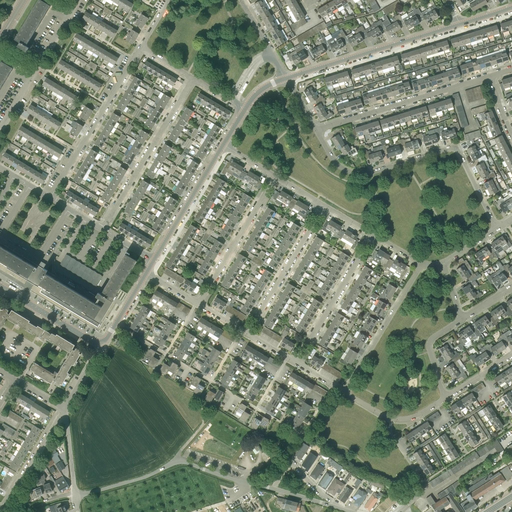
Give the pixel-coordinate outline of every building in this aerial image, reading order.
[(25,46),(33,32),(49,6),(50,6),(52,4),(48,2),(47,4),(40,0),(24,27),(23,28),(14,44),(26,52),(29,48),(25,46)] [(121,0),(118,5),(124,8),(128,1),(125,0),(121,0)] [(257,9),(265,5),(262,0),(261,0),(254,4),(257,9)] [(337,9),(342,6),(338,0),(334,0),(333,1),(337,9)] [(487,3),(492,0),(493,0),(496,5),(504,0),(503,0),(473,0),(472,1),(468,3),(467,2),(465,0),(455,0),(456,2),(459,7),(462,11),(470,7),(472,12),(477,9),(482,6),(487,3)] [(128,1),(124,8),(129,11),(133,4),(128,1)] [(291,10),(291,11),(299,6),(296,1),(288,6),(290,8),(289,9),(290,11),(291,10)] [(332,12),(337,9),(333,1),(327,4),(332,12)] [(333,14),(332,12),(327,4),(322,7),(328,16),(328,17),(333,14)] [(427,10),(433,21),(438,17),(435,11),(437,10),(434,4),(432,6),(432,7),(430,8),(431,11),(428,13),(427,10)] [(260,15),(268,10),(265,5),(257,9),(260,15)] [(294,16),(302,12),(299,6),(291,11),(294,16)] [(325,18),(328,16),(322,7),(317,10),(322,18),(325,16),(325,18)] [(427,24),(433,21),(427,10),(422,13),(420,10),(419,11),(418,8),(416,10),(419,15),(421,14),(427,24)] [(263,20),(271,15),(268,10),(260,15),(263,20)] [(408,16),(414,26),(419,23),(416,17),(419,15),(416,10),(407,15),(408,16)] [(82,19),(87,22),(91,15),(86,12),(82,19)] [(303,18),(305,17),(302,12),(294,16),(297,21),(298,21),(301,19),(303,18)] [(138,19),(145,23),(148,18),(141,14),(138,19)] [(391,25),(395,32),(401,29),(397,23),(400,21),(397,16),(396,14),(393,15),(395,17),(391,19),(394,23),(391,25)] [(408,30),(414,26),(408,16),(402,19),(399,14),(397,16),(400,21),(402,20),(408,30)] [(87,22),(92,25),(96,18),(91,15),(87,22)] [(266,25),(274,21),(271,15),(263,20),(266,25)] [(92,25),(97,28),(102,21),(96,18),(92,25)] [(389,35),(395,32),(391,25),(389,22),(383,25),(379,18),(377,19),(378,21),(381,27),(384,25),(389,35)] [(138,19),(135,25),(142,29),(145,23),(138,19)] [(97,28),(103,31),(107,24),(102,21),(97,28)] [(269,30),(277,26),(274,21),(266,25),(269,30)] [(372,30),(376,38),(382,35),(379,28),(381,27),(378,21),(375,23),(375,22),(373,24),(371,27),(372,30)] [(503,33),(508,31),(506,22),(500,24),(503,33)] [(103,31),(108,35),(112,28),(107,24),(103,31)] [(493,35),(499,34),(496,25),(491,27),(493,35)] [(272,36),(280,31),(277,26),(269,30),(272,36)] [(371,41),(376,38),(372,30),(369,32),(367,29),(365,31),(362,26),(359,27),(362,33),(365,31),(371,41)] [(352,33),(358,44),(363,40),(360,34),(362,33),(359,27),(356,29),(357,30),(355,31),(356,34),(354,36),(352,33)] [(488,37),(493,35),(491,27),(485,29),(488,37)] [(112,28),(108,35),(113,38),(117,31),(112,28)] [(352,47),(358,44),(352,33),(346,36),(342,29),(339,31),(341,33),(340,33),(344,39),(346,37),(352,47)] [(482,39),(488,37),(485,29),(479,30),(482,39)] [(129,35),(136,39),(139,34),(132,30),(129,35)] [(476,41),(482,39),(479,30),(473,32),(476,41)] [(275,41),(283,36),(280,31),(272,36),(275,41)] [(470,43),(476,41),(473,32),(468,34),(470,43)] [(73,40),(78,44),(82,36),(77,33),(73,40)] [(335,42),(339,49),(345,46),(341,40),(344,39),(340,33),(338,34),(339,36),(336,37),(338,40),(335,42)] [(464,44),(470,43),(468,34),(462,36),(464,44)] [(129,35),(125,40),(132,45),(136,39),(129,35)] [(78,44),(83,47),(87,40),(82,36),(78,44)] [(278,46),(286,42),(283,36),(275,41),(278,46)] [(459,46),(464,44),(462,36),(456,38),(459,46)] [(333,53),(339,49),(335,42),(331,44),(330,41),(327,42),(324,37),(322,39),(325,44),(327,43),(333,53)] [(453,48),(459,46),(456,38),(450,39),(453,48)] [(316,48),(320,55),(326,52),(322,46),(325,44),(322,39),(317,42),(319,46),(316,48)] [(83,47),(88,50),(92,43),(87,40),(83,47)] [(444,51),(449,49),(447,40),(441,42),(444,51)] [(295,51),(301,61),(307,58),(303,52),(306,50),(301,42),(300,43),(299,43),(301,47),(299,49),(300,52),(297,54),(296,50),(295,51)] [(320,55),(316,48),(313,50),(311,47),(310,45),(308,47),(306,43),(303,44),(302,42),(301,42),(306,50),(309,49),(314,59),(320,55)] [(438,53),(444,51),(441,42),(435,44),(438,53)] [(88,50),(93,53),(98,46),(92,43),(88,50)] [(432,54),(438,53),(435,44),(429,46),(432,53),(432,54)] [(93,53),(98,56),(103,49),(98,46),(93,53)] [(426,56),(432,54),(432,53),(429,46),(424,48),(426,56)] [(421,58),(426,56),(424,48),(418,49),(421,58)] [(98,56),(104,59),(108,52),(103,49),(98,56)] [(415,60),(421,58),(418,49),(412,51),(415,60)] [(296,64),(301,61),(295,51),(290,54),(289,53),(286,54),(289,60),(292,58),(296,64)] [(409,61),(415,60),(412,51),(406,53),(409,61)] [(508,60),(508,58),(509,57),(508,51),(500,53),(503,62),(508,60)] [(104,59),(109,62),(113,55),(108,52),(104,59)] [(403,63),(409,61),(406,53),(401,55),(403,63)] [(497,64),(503,62),(500,53),(494,55),(497,64)] [(113,55),(109,62),(114,65),(118,58),(113,55)] [(491,66),(497,64),(494,55),(488,57),(491,66)] [(394,66),(400,64),(397,56),(391,58),(394,66)] [(485,67),(491,66),(488,57),(483,59),(485,67)] [(388,68),(394,66),(391,58),(386,59),(388,68)] [(382,70),(388,68),(386,59),(380,61),(382,70)] [(468,73),(474,71),(470,59),(465,61),(466,64),(465,64),(468,73)] [(474,71),(480,69),(477,61),(471,62),(471,59),(470,59),(474,71)] [(480,69),(485,67),(483,59),(477,61),(480,69)] [(57,67),(62,70),(66,63),(61,60),(57,67)] [(142,68),(147,71),(151,64),(146,61),(142,68)] [(377,72),(382,70),(380,61),(374,63),(377,72)] [(0,87),(12,68),(13,69),(13,68),(14,66),(11,64),(9,66),(3,62),(0,66),(0,87)] [(62,70),(67,73),(71,66),(66,63),(62,70)] [(371,73),(377,72),(374,63),(368,65),(371,73)] [(147,71),(152,74),(156,67),(151,64),(147,71)] [(462,74),(468,73),(465,64),(460,66),(462,74)] [(365,75),(371,73),(368,65),(362,67),(365,75)] [(67,73),(72,76),(76,69),(71,66),(67,73)] [(152,74),(157,77),(161,70),(156,67),(152,74)] [(359,77),(365,75),(362,67),(357,68),(359,77)] [(353,79),(359,77),(357,68),(351,70),(353,79)] [(449,81),(455,79),(452,70),(451,68),(446,70),(446,72),(449,81)] [(72,76),(77,79),(82,72),(76,69),(72,76)] [(460,77),(460,75),(458,69),(452,70),(455,79),(460,77)] [(157,77),(163,80),(167,73),(161,70),(157,77)] [(344,82),(350,80),(347,71),(341,73),(344,82)] [(77,79),(82,82),(87,75),(82,72),(77,79)] [(443,82),(449,81),(446,72),(440,74),(443,82)] [(163,80),(168,83),(172,76),(167,73),(163,80)] [(338,83),(344,82),(341,73),(336,75),(338,83)] [(437,84),(443,82),(440,74),(435,76),(437,84)] [(82,82),(88,86),(92,79),(87,75),(82,82)] [(332,85),(338,83),(336,75),(330,77),(332,85)] [(172,76),(168,83),(173,86),(177,80),(172,76)] [(426,88),(432,86),(428,76),(423,77),(422,77),(426,88)] [(432,86),(437,84),(435,76),(429,77),(429,76),(428,76),(432,86)] [(132,82),(139,86),(142,81),(135,77),(132,82)] [(327,87),(332,85),(330,77),(324,78),(327,87)] [(420,90),(417,79),(416,77),(411,78),(412,80),(411,80),(414,91),(420,90)] [(420,90),(426,88),(422,77),(417,79),(420,90)] [(42,85),(47,88),(52,81),(46,78),(42,85)] [(504,89),(510,87),(507,78),(501,80),(502,83),(504,89)] [(88,86),(93,89),(97,82),(92,79),(88,86)] [(47,88),(52,91),(57,84),(52,81),(47,88)] [(97,82),(93,89),(98,92),(102,85),(97,82)] [(129,87),(135,91),(139,86),(132,82),(129,87)] [(307,97),(315,93),(313,89),(316,88),(314,85),(315,85),(314,82),(309,85),(310,88),(304,91),(307,97)] [(403,84),(405,92),(411,90),(408,82),(403,84)] [(52,91),(58,94),(62,87),(57,84),(52,91)] [(399,94),(405,92),(403,84),(397,85),(399,94)] [(394,96),(399,94),(397,85),(391,87),(394,96)] [(58,94),(63,97),(67,90),(62,87),(58,94)] [(126,92),(132,96),(135,91),(129,87),(126,92)] [(388,98),(394,96),(391,87),(385,89),(388,98)] [(382,99),(388,98),(385,89),(379,91),(382,99)] [(63,97),(68,101),(72,93),(67,90),(63,97)] [(376,101),(382,99),(379,91),(374,93),(376,101)] [(122,97),(129,101),(132,96),(126,92),(122,97)] [(72,93),(68,101),(73,104),(77,97),(72,93)] [(195,100),(201,103),(205,96),(200,93),(195,100)] [(318,102),(324,99),(322,96),(321,97),(319,94),(316,96),(315,93),(307,97),(310,103),(317,99),(318,102)] [(371,103),(376,101),(374,93),(368,94),(371,103)] [(161,99),(167,103),(170,98),(164,94),(161,99)] [(365,105),(371,103),(368,94),(362,96),(365,105)] [(201,103),(206,106),(210,99),(205,96),(201,103)] [(119,103),(126,107),(129,101),(122,97),(119,103)] [(157,104),(164,108),(167,103),(161,99),(157,104)] [(210,111),(211,109),(215,102),(210,99),(206,106),(205,108),(210,111)] [(317,114),(324,109),(322,106),(325,104),(324,102),(325,101),(324,99),(318,102),(320,104),(313,108),(317,114)] [(354,101),(357,109),(363,107),(360,99),(354,101)] [(447,109),(453,107),(450,99),(445,100),(447,109)] [(441,111),(447,109),(445,100),(439,102),(441,111)] [(351,111),(357,109),(354,101),(349,102),(351,111)] [(211,109),(216,112),(220,106),(215,102),(211,109)] [(345,113),(351,111),(349,102),(343,104),(345,113)] [(436,113),(441,111),(439,102),(433,104),(436,113)] [(126,107),(119,103),(116,108),(123,112),(126,107)] [(26,111),(31,115),(36,107),(30,104),(26,111)] [(154,109),(161,113),(164,108),(157,104),(154,109)] [(340,115),(345,113),(343,104),(337,106),(340,115)] [(430,114),(436,113),(433,104),(427,106),(430,114)] [(37,118),(41,111),(42,108),(37,105),(36,107),(31,115),(37,118)] [(82,112),(89,116),(93,111),(86,106),(82,112)] [(216,112),(221,115),(225,109),(220,106),(216,112)] [(423,117),(428,115),(426,106),(420,108),(423,119),(423,117)] [(183,112),(190,117),(193,111),(187,107),(183,112)] [(151,114),(158,119),(161,113),(154,109),(152,108),(149,113),(151,114)] [(418,121),(423,119),(420,108),(414,110),(417,118),(418,121)] [(221,115),(227,119),(231,112),(225,109),(221,115)] [(328,118),(333,115),(332,113),(330,113),(329,111),(326,112),(324,109),(317,114),(320,119),(326,116),(328,118)] [(411,120),(417,118),(414,110),(408,112),(411,120)] [(37,118),(42,121),(46,114),(41,111),(37,118)] [(486,120),(494,117),(492,111),(483,114),(486,120)] [(82,112),(79,117),(86,121),(89,116),(82,112)] [(180,118),(187,122),(190,117),(183,112),(180,118)] [(405,122),(411,120),(408,112),(403,113),(405,122)] [(110,118),(117,122),(120,117),(113,113),(110,118)] [(399,124),(405,122),(403,113),(397,115),(399,124)] [(42,121),(47,124),(51,117),(46,114),(42,121)] [(47,124),(52,127),(56,120),(59,116),(56,114),(54,118),(51,117),(47,124)] [(148,120),(155,124),(158,119),(151,114),(148,120)] [(394,126),(399,124),(397,115),(391,117),(394,126)] [(388,127),(394,126),(391,117),(385,119),(388,127)] [(488,126),(496,122),(494,117),(486,120),(488,126)] [(107,123),(114,127),(117,122),(110,118),(107,123)] [(177,123),(184,127),(187,122),(180,118),(177,123)] [(382,129),(388,127),(385,119),(380,121),(382,129)] [(56,120),(52,127),(57,130),(62,123),(56,120)] [(155,124),(148,120),(145,125),(152,129),(155,124)] [(375,131),(381,129),(378,121),(372,123),(375,131)] [(73,127),(80,132),(83,126),(76,122),(73,127)] [(446,127),(450,138),(456,137),(454,130),(460,128),(458,122),(455,123),(452,124),(452,125),(450,126),(451,129),(448,130),(447,127),(446,127)] [(490,131),(498,128),(496,122),(488,126),(490,131)] [(104,128),(111,132),(114,127),(107,123),(104,128)] [(174,128),(181,132),(184,127),(177,123),(174,128)] [(369,133),(375,131),(372,123),(366,125),(369,133)] [(211,129),(218,133),(221,128),(214,124),(211,129)] [(363,135),(369,133),(366,125),(361,126),(363,135)] [(17,133),(22,136),(26,129),(21,126),(17,133)] [(358,137),(363,135),(361,126),(355,128),(355,129),(357,135),(358,137)] [(73,127),(70,133),(77,137),(80,132),(73,127)] [(444,140),(450,138),(446,127),(443,128),(440,129),(440,128),(437,128),(439,135),(442,134),(444,140)] [(101,134),(108,138),(111,132),(104,128),(101,134)] [(171,133),(178,137),(181,132),(174,128),(171,133)] [(428,133),(432,144),(438,142),(436,136),(439,135),(437,128),(434,129),(434,131),(431,131),(432,132),(428,133)] [(490,131),(492,137),(501,133),(498,128),(490,131)] [(22,136),(27,139),(32,132),(26,129),(22,136)] [(208,135),(215,139),(218,133),(211,129),(208,135)] [(335,145),(342,140),(340,137),(343,135),(342,133),(343,132),(341,129),(336,133),(337,135),(331,139),(335,145)] [(139,135),(145,139),(148,134),(142,130),(139,135)] [(425,146),(432,144),(428,133),(425,134),(422,134),(421,133),(420,134),(420,131),(418,132),(419,134),(420,140),(423,139),(425,146)] [(27,139),(32,142),(37,135),(32,132),(27,139)] [(178,137),(171,133),(168,138),(175,143),(178,137)] [(98,139),(104,143),(108,138),(101,134),(98,139)] [(411,142),(413,150),(420,148),(417,141),(420,140),(419,134),(416,135),(416,137),(413,137),(414,141),(411,142)] [(32,142),(38,145),(42,138),(37,135),(32,142)] [(135,140),(142,144),(145,139),(139,135),(135,140)] [(205,140),(212,144),(215,139),(208,135),(205,140)] [(496,145),(504,141),(502,135),(494,139),(496,145)] [(38,145),(43,148),(47,141),(42,138),(38,145)] [(413,150),(411,142),(410,138),(404,140),(403,139),(400,140),(402,146),(405,145),(407,152),(413,150)] [(104,143),(98,139),(95,144),(101,148),(104,143)] [(132,146),(139,150),(142,144),(135,140),(132,146)] [(202,145),(209,149),(212,144),(205,140),(202,145)] [(340,149),(345,145),(342,140),(335,145),(338,150),(340,149)] [(392,147),(395,156),(401,154),(399,147),(402,146),(400,140),(397,141),(398,142),(395,143),(396,146),(392,147)] [(43,148),(48,152),(52,144),(47,141),(43,148)] [(470,155),(478,151),(476,148),(479,147),(478,144),(479,143),(478,141),(474,143),(472,143),(474,146),(467,149),(470,155)] [(499,150),(507,146),(504,141),(496,145),(499,150)] [(48,152),(53,155),(57,148),(52,144),(48,152)] [(162,149),(168,153),(171,148),(165,144),(162,149)] [(343,154),(346,153),(349,157),(358,152),(355,147),(353,148),(352,146),(349,148),(347,144),(345,145),(340,149),(343,154)] [(198,150),(205,155),(209,149),(202,145),(198,150)] [(389,158),(395,156),(392,147),(389,149),(388,145),(385,146),(385,145),(382,146),(384,152),(387,151),(389,158)] [(129,151),(136,155),(139,150),(132,146),(129,151)] [(374,153),(377,161),(383,159),(381,152),(384,152),(382,146),(376,147),(378,152),(374,153)] [(502,156),(510,152),(507,146),(499,150),(502,156)] [(57,148),(53,155),(58,158),(63,151),(57,148)] [(88,154),(95,158),(98,153),(91,149),(88,154)] [(158,154),(165,158),(168,153),(162,149),(158,154)] [(205,155),(198,150),(195,156),(202,160),(205,155)] [(370,163),(377,161),(374,153),(371,154),(370,151),(367,152),(366,150),(364,151),(365,158),(368,157),(370,163)] [(126,156),(133,160),(136,155),(129,151),(126,156)] [(481,160),(486,158),(485,155),(484,156),(482,153),(479,155),(478,151),(470,155),(473,161),(479,158),(481,160)] [(1,159),(6,162),(10,155),(5,152),(1,159)] [(504,161),(511,157),(511,156),(510,152),(502,156),(504,161)] [(85,159),(92,164),(94,161),(95,158),(88,154),(85,159)] [(155,159),(162,163),(165,158),(158,154),(155,159)] [(6,162),(11,166),(16,158),(10,155),(6,162)] [(133,160),(126,156),(123,161),(130,165),(133,160)] [(11,166),(17,169),(21,162),(16,158),(11,166)] [(479,172),(486,169),(484,165),(488,164),(486,161),(488,160),(486,158),(481,160),(482,163),(476,166),(479,172)] [(82,165),(89,169),(92,164),(85,159),(82,165)] [(152,165),(159,169),(162,163),(155,159),(152,165)] [(189,166),(196,170),(199,164),(192,160),(189,166)] [(232,175),(233,173),(238,165),(232,161),(231,164),(228,162),(222,173),(225,175),(226,172),(232,175)] [(17,169),(22,172),(26,165),(21,162),(17,169)] [(22,172),(27,175),(31,168),(26,165),(22,172)] [(79,170),(86,174),(89,169),(82,165),(79,170)] [(149,170),(156,174),(159,169),(152,165),(149,170)] [(240,179),(244,174),(241,172),(244,168),(238,165),(233,173),(239,176),(238,177),(240,179)] [(117,172),(124,176),(127,170),(120,166),(117,172)] [(186,171),(193,175),(196,170),(189,166),(186,171)] [(27,175),(32,178),(36,171),(31,168),(27,175)] [(489,178),(495,175),(493,172),(492,173),(491,170),(488,172),(486,169),(479,172),(481,178),(488,175),(489,178)] [(76,175),(83,179),(86,174),(79,170),(76,175)] [(156,174),(149,170),(146,175),(153,179),(156,174)] [(32,178),(37,181),(42,174),(36,171),(32,178)] [(183,176),(190,180),(193,175),(186,171),(183,176)] [(244,179),(250,182),(254,175),(249,171),(246,175),(244,174),(240,179),(243,181),(244,179)] [(114,177),(120,181),(124,176),(117,172),(114,177)] [(42,174),(37,181),(42,184),(47,177),(42,174)] [(73,180),(79,184),(83,179),(76,175),(73,180)] [(257,189),(260,184),(260,183),(257,182),(260,178),(254,175),(250,182),(247,187),(250,189),(253,184),(255,186),(254,187),(257,189)] [(487,189),(495,186),(493,182),(496,181),(495,178),(496,177),(495,175),(489,178),(491,180),(484,184),(487,189)] [(180,181),(187,185),(190,180),(183,176),(180,181)] [(111,182),(117,186),(120,181),(114,177),(111,182)] [(216,183),(223,187),(226,182),(219,178),(216,183)] [(140,185),(146,189),(149,184),(143,180),(140,185)] [(177,186),(184,191),(187,185),(180,181),(177,186)] [(108,187),(114,191),(117,186),(111,182),(108,187)] [(212,188),(220,193),(223,187),(216,183),(212,188)] [(137,191),(143,195),(146,189),(140,185),(137,191)] [(184,191),(177,186),(174,192),(181,196),(184,191)] [(496,192),(498,195),(503,192),(502,189),(501,190),(499,187),(496,189),(495,186),(487,189),(490,195),(496,192)] [(104,193),(111,197),(114,191),(108,187),(104,193)] [(209,194),(216,198),(220,193),(212,188),(209,194)] [(64,197),(69,200),(73,194),(68,190),(64,197)] [(133,196),(140,200),(143,195),(137,191),(133,196)] [(277,199),(282,202),(287,194),(281,191),(279,195),(276,193),(276,194),(274,197),(273,199),(276,200),(277,199)] [(104,193),(101,198),(105,200),(108,202),(111,197),(104,193)] [(241,199),(248,203),(252,198),(244,193),(241,199)] [(69,200),(74,204),(78,197),(73,194),(69,200)] [(206,199),(213,203),(216,198),(209,194),(206,199)] [(290,209),(293,203),(290,201),(292,197),(287,194),(282,202),(287,205),(287,207),(290,209)] [(130,201),(137,205),(140,200),(133,196),(130,201)] [(74,204),(79,207),(84,200),(78,197),(74,204)] [(167,202),(174,206),(177,201),(171,197),(167,202)] [(203,204),(210,208),(213,203),(206,199),(203,204)] [(245,208),(248,203),(241,199),(238,204),(245,208)] [(79,207),(85,210),(89,203),(84,200),(79,207)] [(127,206),(134,210),(137,205),(130,201),(127,206)] [(293,208),(298,212),(303,204),(298,201),(295,205),(293,203),(290,209),(292,210),(293,208)] [(504,213),(509,209),(505,202),(502,204),(500,201),(497,203),(497,201),(494,203),(497,208),(500,207),(504,213)] [(164,207),(171,211),(174,206),(167,202),(164,207)] [(85,210),(90,213),(94,206),(89,203),(85,210)] [(200,209),(207,213),(210,208),(203,204),(200,209)] [(235,209),(242,213),(245,208),(238,204),(235,209)] [(306,218),(309,213),(310,211),(307,210),(309,207),(303,204),(298,212),(304,215),(303,217),(306,218)] [(94,206),(90,213),(95,216),(99,209),(94,206)] [(124,211),(127,213),(131,215),(134,210),(127,206),(124,211)] [(161,212),(168,216),(171,211),(164,207),(161,212)] [(265,212),(272,217),(275,212),(268,207),(265,212)] [(197,214),(204,219),(207,213),(200,209),(197,214)] [(232,214),(239,218),(242,213),(235,209),(232,214)] [(158,218),(165,222),(168,216),(161,212),(158,218)] [(268,222),(272,217),(265,212),(261,218),(268,222)] [(204,219),(197,214),(194,220),(201,224),(204,219)] [(229,219),(236,224),(239,218),(232,214),(229,219)] [(155,223),(162,227),(165,222),(158,218),(155,223)] [(258,223),(265,227),(268,222),(261,218),(258,223)] [(226,224),(233,229),(236,224),(229,219),(226,224)] [(326,228),(331,231),(336,223),(330,220),(328,224),(325,222),(322,228),(325,229),(326,228)] [(117,229),(123,233),(127,226),(122,223),(117,229)] [(152,228),(159,232),(162,227),(155,223),(152,228)] [(255,228),(262,232),(265,227),(258,223),(255,228)] [(290,228),(297,232),(300,227),(293,223),(290,228)] [(338,237),(338,238),(342,231),(340,229),(341,227),(336,223),(331,231),(334,233),(332,235),(337,238),(338,237)] [(223,230),(230,234),(233,229),(226,224),(223,230)] [(188,230),(195,234),(198,229),(191,225),(188,230)] [(123,233),(128,236),(132,229),(127,226),(123,233)] [(252,233),(259,237),(262,232),(255,228),(252,233)] [(294,237),(297,232),(290,228),(287,233),(294,237)] [(128,236),(133,239),(137,232),(132,229),(128,236)] [(192,239),(195,234),(188,230),(185,235),(192,239)] [(230,234),(223,230),(220,235),(227,239),(230,234)] [(342,238),(347,241),(352,233),(346,230),(345,233),(342,231),(338,238),(341,239),(342,238)] [(133,239),(138,242),(142,235),(137,232),(133,239)] [(249,238),(256,243),(259,237),(252,233),(249,238)] [(284,238),(291,242),(294,237),(287,233),(284,238)] [(351,254),(355,248),(359,241),(356,239),(358,237),(352,233),(347,241),(353,244),(348,252),(351,254)] [(138,242),(143,245),(147,238),(142,235),(138,242)] [(189,244),(192,239),(185,235),(181,240),(189,244)] [(497,240),(501,247),(504,245),(506,248),(509,246),(509,248),(511,246),(508,241),(506,242),(502,236),(497,240)] [(313,242),(320,246),(324,241),(317,237),(313,242)] [(147,238),(143,245),(149,248),(153,241),(147,238)] [(246,244),(253,248),(256,243),(249,238),(246,244)] [(281,243),(288,248),(291,242),(284,238),(281,243)] [(185,250),(189,244),(181,240),(178,245),(185,250)] [(213,245),(220,249),(224,244),(216,240),(213,245)] [(492,251),(496,256),(501,253),(498,249),(501,247),(497,240),(491,243),(495,249),(492,251)] [(317,251),(320,246),(313,242),(310,247),(317,251)] [(278,249),(285,253),(288,248),(281,243),(278,249)] [(253,248),(246,244),(243,249),(250,253),(253,248)] [(100,319),(111,301),(123,280),(135,260),(129,256),(130,254),(126,252),(125,254),(126,255),(102,295),(98,293),(96,296),(94,295),(93,294),(57,272),(55,276),(47,271),(48,271),(43,268),(42,271),(37,268),(28,263),(0,245),(0,261),(30,280),(35,282),(91,316),(92,315),(100,319)] [(182,255),(185,250),(178,245),(175,250),(182,255)] [(210,250),(217,255),(220,249),(213,245),(210,250)] [(307,252),(314,257),(317,251),(310,247),(307,252)] [(493,258),(496,256),(492,251),(490,253),(486,247),(480,250),(485,258),(488,256),(490,258),(492,257),(493,258)] [(275,254),(282,258),(285,253),(278,249),(275,254)] [(378,264),(380,261),(385,252),(379,249),(377,253),(374,252),(371,257),(373,259),(372,260),(378,264)] [(172,256),(179,260),(182,255),(175,250),(172,256)] [(207,256),(214,260),(217,255),(210,250),(207,256)] [(479,260),(476,261),(479,267),(482,265),(482,264),(484,262),(482,259),(485,258),(480,250),(475,254),(479,260)] [(304,257),(311,262),(314,257),(307,252),(304,257)] [(339,257),(346,262),(349,256),(342,252),(339,257)] [(386,268),(387,267),(392,260),(389,258),(390,256),(385,252),(380,261),(384,263),(382,266),(386,268)] [(237,259),(244,263),(247,258),(240,254),(237,259)] [(272,259),(279,263),(282,258),(275,254),(272,259)] [(169,261),(176,265),(179,260),(172,256),(169,261)] [(204,261),(211,265),(214,260),(207,256),(204,261)] [(301,263),(308,267),(311,262),(304,257),(301,263)] [(336,263),(343,267),(346,262),(339,257),(336,263)] [(233,264),(241,268),(244,263),(237,259),(233,264)] [(279,263),(272,259),(268,264),(276,268),(279,263)] [(391,267),(396,270),(401,262),(396,259),(394,261),(392,260),(387,267),(390,269),(391,267)] [(460,275),(467,271),(471,268),(466,260),(460,263),(462,266),(456,270),(460,275)] [(166,266),(173,270),(176,265),(169,261),(166,266)] [(204,261),(201,266),(208,270),(211,265),(204,261)] [(400,276),(403,278),(408,269),(405,268),(407,265),(401,262),(396,270),(395,273),(400,276)] [(497,276),(501,283),(507,279),(503,273),(506,272),(502,266),(500,262),(497,264),(500,269),(498,271),(500,274),(497,276)] [(298,268),(305,272),(308,267),(301,263),(298,268)] [(333,268),(340,272),(343,267),(336,263),(333,268)] [(230,269),(237,274),(241,268),(233,264),(230,269)] [(511,276),(511,275),(511,265),(510,267),(508,264),(506,266),(505,265),(502,266),(506,272),(508,270),(511,276)] [(208,270),(201,266),(198,271),(205,275),(208,270)] [(362,271),(369,276),(372,270),(365,266),(362,271)] [(295,273),(302,277),(305,272),(298,268),(295,273)] [(330,273),(337,277),(340,272),(333,268),(330,273)] [(227,275),(234,279),(237,274),(230,269),(227,275)] [(262,275),(269,279),(273,274),(265,269),(262,275)] [(359,277),(366,281),(369,276),(362,271),(359,277)] [(469,277),(471,279),(476,276),(475,273),(473,274),(472,272),(469,273),(467,271),(460,275),(463,281),(469,277)] [(302,277),(295,273),(292,278),(299,283),(302,277)] [(327,278),(334,282),(337,277),(330,273),(327,278)] [(476,276),(471,279),(473,282),(481,276),(480,274),(476,276)] [(224,280),(231,284),(234,279),(227,275),(224,280)] [(266,284),(269,279),(262,275),(259,280),(266,284)] [(496,286),(501,283),(497,276),(494,277),(492,275),(489,276),(489,275),(486,277),(489,282),(492,280),(496,286)] [(356,282),(363,286),(366,281),(359,277),(356,282)] [(323,283),(331,288),(334,282),(327,278),(323,283)] [(182,286),(187,290),(192,283),(186,279),(182,286)] [(231,284),(224,280),(221,285),(228,289),(231,284)] [(256,285),(263,289),(266,284),(259,280),(256,285)] [(385,289),(393,294),(397,288),(393,286),(394,283),(389,280),(387,283),(389,284),(385,289)] [(353,287),(360,291),(363,286),(356,282),(353,287)] [(466,294),(473,290),(471,287),(474,285),(472,282),(462,289),(466,294)] [(192,283),(187,290),(193,293),(197,286),(192,283)] [(285,288),(293,293),(296,288),(289,283),(285,288)] [(320,289),(327,293),(331,288),(323,283),(320,289)] [(253,290),(260,294),(263,289),(256,285),(253,290)] [(350,292),(357,296),(360,291),(353,287),(350,292)] [(289,298),(293,293),(285,288),(282,294),(289,298)] [(327,293),(320,289),(317,294),(324,298),(327,293)] [(379,296),(384,300),(386,300),(387,298),(390,299),(393,294),(385,289),(382,295),(381,294),(379,296)] [(250,295),(257,300),(260,294),(253,290),(250,295)] [(477,298),(482,295),(480,292),(479,293),(478,291),(475,292),(473,290),(466,294),(469,300),(475,296),(477,298)] [(154,299),(157,301),(161,294),(156,291),(149,303),(151,303),(154,299)] [(347,297),(354,301),(357,296),(350,292),(347,297)] [(159,302),(162,304),(167,297),(161,294),(157,301),(154,306),(156,307),(159,302)] [(286,303),(289,298),(282,294),(279,299),(286,303)] [(247,301),(254,305),(257,300),(250,295),(247,301)] [(376,305),(383,310),(387,305),(383,302),(384,300),(379,296),(377,299),(379,300),(376,305)] [(167,297),(162,304),(168,307),(172,300),(167,297)] [(212,304),(217,307),(221,300),(216,297),(212,304)] [(344,302),(351,307),(354,301),(347,297),(344,302)] [(221,300),(217,307),(222,311),(227,304),(227,303),(228,300),(224,298),(222,300),(221,300)] [(283,308),(286,303),(279,299),(276,304),(283,308)] [(311,304),(318,308),(321,303),(314,299),(311,304)] [(172,300),(168,307),(173,311),(176,307),(179,309),(182,304),(179,303),(178,304),(172,300)] [(244,306),(251,310),(254,305),(247,301),(244,306)] [(351,307),(344,302),(340,308),(348,312),(351,307)] [(280,313),(283,308),(276,304),(273,309),(280,313)] [(315,313),(318,308),(311,304),(308,309),(315,313)] [(369,312),(375,316),(376,313),(380,316),(383,310),(376,305),(372,311),(371,310),(369,312)] [(508,317),(511,315),(507,310),(505,311),(501,305),(496,309),(500,316),(503,314),(505,317),(508,315),(508,317)] [(140,312),(147,316),(151,310),(143,306),(140,312)] [(251,310),(244,306),(241,311),(248,315),(251,310)] [(70,368),(72,364),(74,365),(77,360),(81,354),(79,353),(81,351),(76,348),(75,350),(73,350),(72,349),(75,345),(69,342),(64,338),(58,335),(57,334),(56,335),(52,333),(51,335),(48,334),(49,332),(45,330),(38,326),(37,327),(33,325),(29,322),(30,321),(29,321),(23,317),(17,313),(12,310),(9,314),(8,313),(7,313),(9,310),(4,307),(2,310),(1,309),(0,311),(0,329),(3,325),(4,323),(3,322),(5,319),(6,317),(12,321),(14,322),(15,321),(17,323),(15,327),(16,328),(18,328),(20,324),(25,328),(24,329),(29,332),(33,334),(34,333),(38,335),(36,339),(38,341),(41,337),(45,339),(45,338),(48,340),(52,343),(53,341),(54,342),(58,344),(56,348),(57,349),(58,350),(60,347),(64,350),(71,354),(70,355),(67,361),(66,360),(65,360),(63,364),(61,368),(58,373),(55,371),(55,372),(53,375),(48,372),(43,369),(38,366),(39,365),(34,362),(30,369),(34,372),(33,373),(34,373),(39,376),(44,379),(49,382),(51,384),(54,380),(56,381),(55,384),(59,386),(61,384),(62,385),(66,379),(69,373),(68,372),(70,368)] [(277,319),(280,313),(273,309),(270,314),(277,319)] [(305,314),(312,319),(315,313),(308,309),(305,314)] [(491,320),(495,325),(497,324),(497,323),(499,321),(498,320),(502,318),(500,316),(496,309),(490,313),(494,319),(491,320)] [(137,317),(144,321),(147,316),(140,312),(137,317)] [(366,322),(374,326),(377,321),(373,318),(375,316),(369,312),(367,315),(369,316),(366,322)] [(334,318),(341,322),(345,317),(337,313),(334,318)] [(267,320),(274,324),(277,319),(270,314),(267,320)] [(302,319),(309,324),(312,319),(305,314),(302,319)] [(492,327),(495,325),(491,320),(489,322),(485,316),(479,319),(484,327),(487,325),(489,327),(492,326),(492,327)] [(133,322),(141,327),(144,321),(137,317),(133,322)] [(172,329),(175,325),(168,320),(163,317),(162,319),(167,322),(165,325),(172,329)] [(202,318),(197,325),(202,328),(207,321),(202,318)] [(338,327),(341,322),(334,318),(331,323),(338,327)] [(299,325),(306,329),(309,324),(302,319),(299,325)] [(475,331),(479,336),(481,334),(480,333),(483,331),(481,328),(484,327),(479,319),(474,323),(478,329),(475,331)] [(274,324),(267,320),(264,325),(271,329),(274,324)] [(207,321),(202,328),(208,331),(212,324),(207,321)] [(139,336),(141,333),(138,331),(141,327),(133,322),(130,327),(135,330),(133,333),(139,336)] [(359,329),(365,332),(366,329),(370,332),(374,326),(366,322),(363,327),(361,326),(359,329)] [(328,328),(335,332),(338,327),(331,323),(328,328)] [(212,324),(208,331),(213,335),(217,327),(212,324)] [(172,329),(165,325),(162,331),(169,335),(172,329)] [(306,329),(299,325),(295,330),(303,334),(306,329)] [(476,337),(479,336),(475,331),(473,332),(469,326),(463,330),(468,337),(471,335),(473,338),(475,336),(476,337)] [(166,340),(169,335),(162,331),(155,327),(153,331),(159,334),(158,336),(166,340)] [(217,327),(213,335),(219,338),(221,335),(224,337),(227,332),(224,330),(223,331),(217,327)] [(325,333),(332,338),(335,332),(328,328),(325,333)] [(356,338),(364,343),(367,337),(363,335),(365,332),(359,329),(358,331),(359,332),(356,338)] [(459,341),(463,346),(465,344),(464,343),(467,342),(465,339),(468,337),(463,330),(458,333),(462,339),(459,341)] [(511,345),(511,344),(511,334),(509,330),(504,333),(503,332),(500,333),(501,335),(505,340),(507,339),(511,345)] [(185,338),(191,342),(195,337),(188,332),(185,338)] [(322,339),(329,343),(332,338),(325,333),(322,339)] [(496,345),(500,352),(506,348),(502,342),(505,340),(501,335),(499,337),(499,338),(497,340),(499,343),(496,345)] [(166,340),(158,336),(155,342),(162,346),(166,340)] [(443,354),(453,348),(451,344),(453,343),(452,341),(454,340),(452,337),(444,342),(446,345),(440,349),(443,354)] [(181,344),(188,348),(192,343),(191,342),(185,338),(181,344)] [(280,345),(285,348),(289,341),(285,338),(284,338),(282,341),(280,345)] [(350,345),(355,348),(357,346),(361,348),(364,343),(356,338),(353,343),(351,342),(350,345)] [(329,343),(322,339),(319,344),(326,348),(329,343)] [(289,341),(285,348),(290,351),(295,344),(289,341)] [(178,349),(185,354),(188,348),(181,344),(178,349)] [(495,355),(500,352),(496,345),(493,346),(491,344),(488,345),(488,344),(485,346),(488,351),(491,349),(495,355)] [(247,345),(243,352),(248,356),(252,348),(247,345)] [(357,353),(355,352),(357,349),(355,348),(350,345),(348,348),(350,349),(346,354),(354,359),(357,353)] [(480,355),(484,362),(490,359),(486,353),(488,351),(485,346),(483,347),(483,349),(481,350),(483,353),(480,355)] [(221,352),(213,348),(210,353),(218,357),(221,352)] [(252,348),(248,356),(253,359),(257,351),(252,348)] [(454,359),(460,355),(458,353),(457,353),(455,351),(452,353),(450,350),(454,348),(453,348),(443,354),(447,360),(453,356),(454,359)] [(151,360),(153,356),(156,352),(151,349),(150,350),(149,349),(143,360),(144,361),(146,357),(151,360)] [(179,360),(182,362),(183,359),(182,358),(185,354),(178,349),(175,354),(180,358),(179,360)] [(257,351),(253,359),(258,362),(263,355),(257,351)] [(214,362),(218,357),(210,353),(209,354),(207,358),(214,362)] [(479,366),(484,362),(480,355),(477,357),(475,354),(474,353),(469,356),(471,359),(472,361),(475,360),(479,366)] [(341,359),(340,361),(347,365),(348,363),(351,364),(354,359),(346,354),(343,360),(341,359)] [(263,355),(258,362),(264,366),(267,362),(270,364),(273,359),(269,357),(269,358),(263,355)] [(449,373),(460,366),(461,366),(457,360),(461,358),(460,355),(454,359),(452,360),(453,363),(445,368),(449,373)] [(151,360),(148,365),(153,368),(154,367),(155,367),(161,357),(160,356),(158,359),(153,356),(151,360)] [(309,363),(315,366),(319,359),(313,356),(309,363)] [(214,362),(207,358),(204,363),(211,368),(214,362)] [(165,375),(168,370),(170,367),(165,364),(167,360),(166,359),(160,370),(161,371),(160,372),(165,375)] [(315,366),(320,369),(324,362),(319,359),(315,366)] [(230,366),(237,370),(238,368),(241,364),(233,360),(230,366)] [(211,368),(204,363),(199,361),(198,363),(203,365),(200,370),(207,374),(211,368)] [(171,377),(172,377),(178,367),(177,366),(178,365),(173,362),(170,367),(168,370),(173,373),(171,377)] [(227,371),(234,375),(237,370),(230,366),(227,371)] [(460,366),(449,373),(453,379),(457,376),(459,379),(466,374),(460,366)] [(223,376),(233,382),(235,384),(237,382),(234,380),(237,377),(235,376),(234,375),(227,371),(223,376)] [(511,380),(510,378),(505,371),(500,374),(506,384),(511,380)] [(263,384),(266,379),(259,375),(254,372),(253,374),(258,377),(256,380),(263,384)] [(292,372),(288,380),(293,383),(297,375),(292,372)] [(501,387),(506,384),(500,374),(495,378),(499,385),(500,385),(501,387)] [(297,375),(293,383),(298,386),(303,379),(297,375)] [(196,387),(199,384),(201,379),(196,376),(195,377),(194,376),(188,387),(189,388),(191,384),(196,387)] [(230,387),(233,382),(223,376),(220,382),(230,387)] [(303,379),(298,386),(304,389),(308,382),(303,379)] [(263,384),(256,380),(252,385),(260,390),(263,384)] [(308,382),(304,389),(310,393),(312,389),(314,385),(308,382)] [(199,384),(196,387),(193,392),(199,395),(199,394),(200,394),(207,384),(205,383),(203,386),(199,384)] [(260,390),(252,385),(251,387),(249,391),(256,395),(260,390)] [(211,402),(213,398),(215,394),(211,391),(213,388),(211,387),(205,397),(206,398),(205,399),(211,402)] [(281,396),(282,397),(286,391),(279,387),(275,393),(281,396)] [(216,404),(217,405),(224,394),(223,394),(223,392),(218,389),(215,394),(213,398),(218,400),(216,404)] [(249,391),(246,397),(253,401),(256,395),(249,391)] [(505,402),(511,397),(511,396),(509,392),(502,396),(505,402)] [(15,400),(20,403),(24,396),(19,393),(15,400)] [(272,398),(279,403),(282,397),(281,396),(275,393),(272,398)] [(466,396),(471,403),(476,400),(473,395),(472,393),(466,396)] [(20,403),(25,406),(29,399),(24,396),(20,403)] [(473,406),(471,403),(466,396),(461,400),(466,407),(468,405),(470,408),(473,406)] [(269,404),(276,408),(279,403),(272,398),(269,404)] [(30,409),(34,402),(35,402),(29,399),(25,406),(30,409)] [(460,410),(466,407),(461,400),(456,403),(460,410)] [(30,409),(35,413),(39,406),(34,402),(30,409)] [(311,406),(304,402),(301,407),(308,411),(311,406)] [(242,414),(244,411),(247,406),(241,403),(241,404),(240,404),(234,414),(235,415),(237,412),(242,414)] [(455,414),(460,410),(456,403),(450,407),(455,414)] [(266,409),(273,413),(276,408),(269,404),(266,409)] [(486,415),(493,410),(489,405),(482,409),(486,415)] [(35,413),(40,416),(45,409),(39,406),(35,413)] [(308,411),(301,407),(298,413),(305,417),(308,411)] [(40,416),(46,419),(50,412),(45,409),(40,416)] [(242,414),(239,419),(244,422),(245,421),(246,422),(252,411),(251,410),(249,414),(244,411),(242,414)] [(489,420),(496,415),(493,410),(486,415),(489,420)] [(305,417),(298,413),(294,418),(302,422),(305,417)] [(256,429),(259,425),(261,421),(256,418),(258,415),(257,414),(251,425),(252,425),(251,426),(256,429)] [(493,425),(500,421),(496,415),(489,420),(493,425)] [(262,431),(263,432),(269,421),(268,421),(269,420),(264,417),(261,421),(259,425),(264,428),(262,431)] [(302,422),(294,418),(291,424),(298,428),(302,422)] [(422,425),(427,432),(432,429),(429,424),(427,421),(422,425)] [(461,431),(468,426),(465,421),(457,425),(461,431)] [(500,421),(493,425),(496,431),(503,426),(500,421)] [(31,430),(38,435),(41,429),(34,425),(31,430)] [(421,436),(427,432),(422,425),(417,428),(421,436)] [(464,436),(472,431),(468,426),(461,431),(464,436)] [(416,439),(421,436),(417,428),(411,432),(416,439)] [(35,440),(38,435),(31,430),(28,435),(35,440)] [(468,441),(475,437),(472,431),(464,436),(468,441)] [(410,442),(416,439),(411,432),(406,435),(410,442)] [(441,443),(448,439),(445,433),(438,438),(441,443)] [(25,441),(32,445),(35,440),(28,435),(25,441)] [(475,437),(468,441),(471,447),(478,442),(475,437)] [(445,449),(452,444),(448,439),(441,443),(445,449)] [(496,451),(502,447),(496,439),(491,442),(494,447),(496,451)] [(22,446),(29,450),(32,445),(25,441),(22,446)] [(256,454),(262,450),(256,442),(250,446),(256,454)] [(295,455),(298,457),(306,444),(303,443),(295,455)] [(448,454),(455,450),(452,444),(445,449),(448,454)] [(19,451),(26,455),(29,450),(22,446),(19,451)] [(416,459),(424,455),(420,449),(413,454),(416,459)] [(455,450),(448,454),(452,460),(459,455),(455,450)] [(15,456),(23,461),(26,455),(19,451),(15,456)] [(306,469),(310,463),(312,464),(317,457),(309,452),(300,465),(306,469)] [(420,465),(427,460),(424,455),(416,459),(420,465)] [(12,461),(19,466),(23,461),(15,456),(12,461)] [(331,462),(330,465),(337,470),(340,466),(339,465),(334,461),(333,460),(331,462)] [(423,470),(430,466),(427,460),(420,465),(423,470)] [(9,467),(16,471),(19,466),(12,461),(9,467)] [(60,471),(65,468),(61,461),(56,464),(60,471)] [(309,476),(316,480),(324,468),(318,463),(309,476)] [(430,466),(423,470),(427,476),(434,471),(430,466)] [(469,494),(473,500),(511,475),(511,473),(507,466),(499,472),(493,476),(491,473),(468,488),(470,490),(468,492),(469,494)] [(317,484),(325,489),(333,477),(326,472),(317,484)] [(52,491),(49,483),(46,484),(44,479),(46,479),(44,474),(37,476),(42,483),(43,485),(46,493),(52,491)] [(339,488),(341,489),(344,484),(335,478),(326,490),(334,495),(339,488)] [(65,479),(56,484),(56,485),(61,492),(69,487),(65,479)] [(40,495),(46,493),(43,485),(42,483),(37,485),(38,488),(31,490),(34,499),(41,496),(40,495)] [(337,498),(340,500),(349,488),(346,486),(337,498)] [(351,502),(355,504),(358,499),(362,501),(366,493),(364,492),(365,491),(359,488),(351,502)] [(443,498),(440,500),(434,503),(431,506),(435,511),(464,511),(454,497),(453,495),(457,492),(456,490),(454,491),(451,493),(448,495),(446,496),(443,498)] [(465,511),(467,511),(477,506),(473,500),(469,494),(466,496),(467,499),(460,504),(465,511)] [(371,495),(364,506),(370,510),(377,499),(371,495)] [(290,510),(292,501),(278,498),(277,503),(282,505),(281,508),(282,508),(282,510),(288,511),(289,511),(290,510)] [(297,511),(298,511),(297,511),(298,511),(301,504),(292,501),(290,510),(293,511),(292,511),(297,511)]
